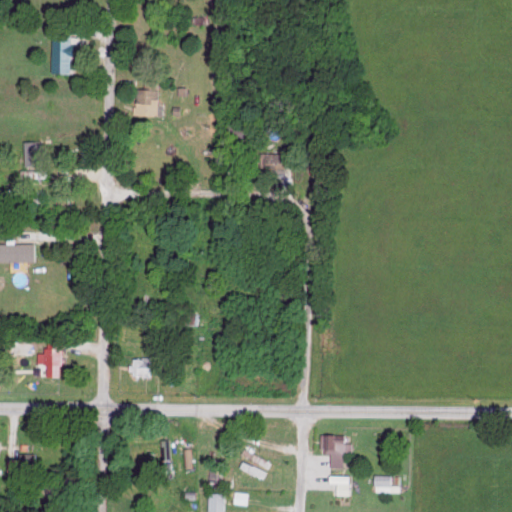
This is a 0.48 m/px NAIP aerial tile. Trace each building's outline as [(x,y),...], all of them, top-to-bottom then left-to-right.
[(74,71),(75,52),(81,53),(81,42),(76,42),(76,34),(57,33),(56,70),(74,71)] [(162,79),(147,78),(146,86),(141,86),(140,113),(160,113),(162,79)] [(44,139),(28,140),(29,164),(44,164),(44,139)] [(262,175),(279,174),(278,164),(301,163),(301,151),(261,152),(262,175)] [(39,240),(11,241),(11,242),(0,242),(0,259),(40,259),(39,240)] [(50,375),(62,374),(61,363),(65,363),(64,339),(48,339),(48,350),(39,351),(39,362),(49,362),(50,375)] [(167,362),(168,343),(157,343),(156,361),(167,362)] [(134,356),(134,374),(154,374),(154,356),(134,356)] [(326,432),(326,452),(335,452),(335,465),(348,465),(348,453),(353,453),(354,432),(326,432)] [(196,466),(195,446),(187,447),(188,467),(196,466)] [(20,457),(8,457),(9,470),(21,470),(20,457)] [(242,464),(267,477),(271,470),(246,457),(242,464)] [(340,482),(340,493),(354,494),(354,473),(335,473),(335,481),(340,482)] [(376,489),(402,490),(402,473),(376,473),(376,489)] [(229,490),(213,490),(213,510),(229,510),(229,490)] [(237,501),(251,502),(252,490),(238,490),(237,501)]
